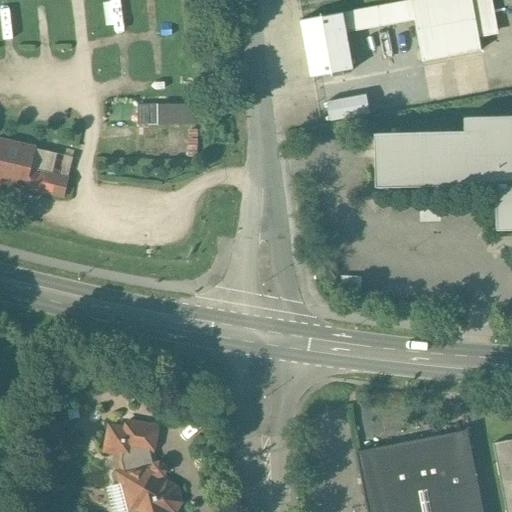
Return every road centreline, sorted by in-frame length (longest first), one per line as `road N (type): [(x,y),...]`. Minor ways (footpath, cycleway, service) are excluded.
road 1 (residential): [(245,0),(264,151),(264,334)]
road 2 (secondary): [(0,283),(264,334)]
road 3 (secondary): [(264,334),(511,365)]
road 4 (residential): [(264,334),(273,511)]
